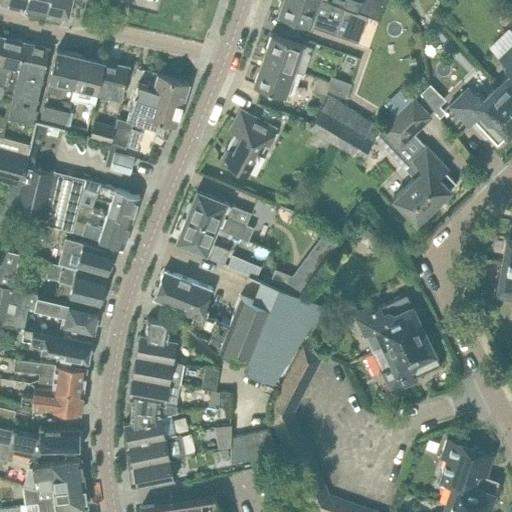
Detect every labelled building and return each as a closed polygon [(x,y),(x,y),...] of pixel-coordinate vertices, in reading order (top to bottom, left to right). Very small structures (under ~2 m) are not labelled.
[(26,0),(24,7),(31,9),(46,12),(48,0),(26,0)] [(48,0),(46,12),(68,17),(72,1),(81,3),(81,0),(48,0)] [(280,0),(278,6),(279,8),(278,12),(334,32),(356,39),(365,13),(357,11),(343,6),(327,0),(280,0)] [(359,0),(344,0),(343,6),(357,11),(361,0),(359,0)] [(271,32),(262,57),(294,68),(303,71),(312,46),(302,43),(290,38),(271,32)] [(12,94),(20,65),(25,40),(3,35),(0,47),(0,84),(3,86),(2,90),(12,94)] [(8,113),(32,118),(49,46),(25,40),(20,65),(12,94),(9,106),(8,113)] [(500,88),(511,100),(511,43),(499,56),(505,62),(505,69),(510,73),(497,85),(500,88)] [(81,54),(56,48),(46,89),(61,93),(64,83),(74,85),(81,54)] [(74,85),(72,96),(81,98),(95,102),(97,91),(104,59),(81,54),(74,85)] [(253,83),(272,90),(285,94),(294,68),(262,57),(253,83)] [(104,59),(97,91),(110,94),(106,108),(117,111),(121,95),(122,95),(123,87),(128,65),(104,59)] [(149,82),(148,85),(138,82),(135,90),(149,95),(151,90),(183,100),(188,82),(157,72),(153,83),(149,82)] [(330,81),(317,76),(313,89),(326,93),(330,81)] [(330,81),(326,92),(345,99),(350,84),(331,78),(330,81)] [(511,128),(511,100),(500,88),(497,85),(484,97),(480,93),(474,92),(468,86),(448,104),(468,125),(473,119),(497,143),(511,128)] [(429,86),(419,95),(439,119),(444,114),(438,107),(444,101),(429,86)] [(175,123),(176,121),(183,100),(151,90),(149,95),(135,90),(127,117),(134,119),(133,122),(156,129),(160,118),(175,123)] [(310,125),(361,156),(379,126),(329,95),(310,125)] [(426,144),(414,133),(432,116),(413,96),(380,127),(381,129),(374,136),(413,177),(393,197),(416,221),(451,188),(450,187),(456,181),(445,170),(448,167),(426,144)] [(66,123),(68,110),(43,104),(40,117),(66,123)] [(276,127),(258,117),(240,108),(229,128),(234,131),(220,158),(247,172),(265,138),(269,140),(276,127)] [(0,134),(3,135),(8,113),(8,111),(5,111),(3,116),(0,114),(0,134)] [(115,124),(111,139),(127,143),(132,121),(133,122),(134,119),(127,117),(127,119),(118,117),(117,116),(115,124)] [(95,119),(90,136),(111,142),(111,139),(115,124),(95,119)] [(0,134),(0,176),(8,179),(20,182),(11,213),(40,221),(72,230),(78,203),(79,201),(83,183),(97,188),(99,181),(85,176),(55,169),(25,162),(30,142),(3,135),(0,134)] [(130,170),(134,154),(125,152),(127,143),(111,139),(111,142),(104,163),(130,170)] [(8,179),(1,210),(11,213),(20,182),(8,179)] [(101,182),(96,194),(110,198),(106,210),(131,219),(139,195),(114,186),(101,182)] [(187,210),(186,214),(217,226),(241,237),(247,239),(254,224),(246,221),(251,211),(250,210),(215,197),(197,189),(193,198),(192,198),(191,201),(188,202),(186,208),(187,210)] [(72,230),(103,240),(122,246),(130,222),(105,214),(101,226),(76,218),(78,211),(89,215),(92,205),(79,201),(78,203),(72,230)] [(180,230),(177,238),(184,241),(211,252),(209,257),(223,263),(228,252),(229,248),(211,240),(217,226),(186,214),(185,217),(182,218),(180,224),(181,226),(179,230),(180,230)] [(72,230),(40,221),(41,221),(37,235),(56,239),(60,227),(72,230)] [(511,262),(511,223),(510,223),(503,261),(511,262)] [(65,236),(57,262),(83,269),(83,266),(107,273),(108,270),(110,269),(112,263),(111,260),(113,250),(65,236)] [(3,248),(0,258),(0,283),(12,286),(20,252),(3,248)] [(308,252),(302,260),(317,268),(323,260),(308,252)] [(68,296),(69,295),(100,302),(100,300),(103,298),(104,292),(103,289),(106,278),(82,272),(82,269),(61,263),(61,264),(49,260),(47,268),(45,275),(58,279),(60,280),(56,292),(68,296)] [(511,262),(503,261),(499,286),(511,288),(511,262)] [(274,267),(268,281),(281,286),(298,293),(308,280),(292,274),(274,267)] [(211,286),(183,275),(164,268),(153,297),(171,304),(194,313),(190,321),(188,327),(217,350),(228,323),(206,314),(209,308),(207,308),(209,303),(205,301),(211,286)] [(298,293),(281,286),(268,281),(260,278),(251,299),(240,294),(228,323),(217,350),(241,359),(238,369),(244,372),(244,370),(273,382),(310,324),(314,326),(325,303),(298,293)] [(30,291),(24,319),(46,324),(48,311),(64,314),(61,324),(93,331),(94,328),(96,326),(97,322),(96,319),(98,308),(68,301),(68,300),(37,293),(30,291)] [(365,333),(374,351),(424,328),(406,292),(380,304),(378,300),(354,311),(365,333)] [(171,328),(171,326),(163,320),(146,317),(144,333),(140,332),(136,354),(183,362),(173,360),(177,338),(169,337),(171,328)] [(91,339),(33,328),(24,326),(21,338),(42,342),(40,352),(44,353),(45,355),(51,356),(53,354),(87,361),(88,358),(91,355),(92,352),(90,348),(91,339)] [(374,351),(382,368),(392,390),(416,379),(414,375),(440,363),(424,328),(374,351)] [(297,353),(317,364),(323,353),(303,342),(297,353)] [(291,365),(311,376),(317,364),(297,353),(291,365)] [(183,362),(136,354),(132,375),(179,383),(183,362)] [(86,366),(14,356),(13,368),(39,371),(37,380),(53,383),(83,387),(86,366)] [(205,365),(201,387),(215,389),(219,367),(205,365)] [(285,376),(305,387),(311,376),(291,365),(285,376)] [(130,410),(166,411),(168,415),(171,414),(171,413),(177,411),(176,404),(165,402),(169,382),(179,383),(132,375),(128,397),(131,397),(130,410)] [(279,387),(299,398),(305,387),(285,376),(279,387)] [(83,391),(52,387),(33,385),(32,394),(21,393),(20,402),(31,404),(46,407),(80,411),(83,391)] [(272,411),(294,411),(293,409),(299,398),(279,387),(272,400),(272,411)] [(218,415),(231,415),(232,390),(219,389),(218,415)] [(31,404),(20,402),(9,400),(0,397),(0,411),(27,419),(31,404)] [(176,433),(171,414),(168,415),(166,411),(130,410),(130,421),(124,422),(129,447),(168,438),(167,436),(176,433)] [(278,433),(299,424),(294,411),(272,411),(272,419),(278,433)] [(283,445),(304,436),(299,424),(278,433),(283,445)] [(0,440),(13,443),(40,450),(40,449),(79,449),(79,441),(82,439),(82,432),(79,429),(79,426),(38,427),(39,437),(0,427),(0,440)] [(281,456),(269,428),(260,429),(267,459),(281,456)] [(252,459),(250,459),(251,462),(267,459),(260,429),(247,432),(252,459)] [(168,438),(129,447),(133,467),(172,459),(185,457),(180,432),(176,433),(167,436),(168,438)] [(247,432),(231,435),(230,462),(250,458),(250,459),(252,459),(247,432)] [(304,436),(283,445),(288,457),(309,448),(304,436)] [(447,436),(440,455),(446,457),(438,479),(451,483),(445,502),(475,511),(487,511),(498,478),(487,474),(495,452),(447,436)] [(0,456),(11,459),(12,456),(28,460),(39,459),(40,450),(13,443),(0,440),(0,456)] [(309,448),(288,457),(293,469),(314,460),(309,448)] [(28,464),(23,482),(27,484),(35,487),(39,488),(84,482),(80,457),(60,460),(35,463),(32,464),(28,464)] [(176,478),(172,459),(133,467),(137,486),(176,478)] [(314,460),(293,469),(298,480),(319,471),(314,460)] [(319,471),(298,480),(303,491),(324,482),(319,471)] [(0,506),(0,511),(39,511),(42,511),(67,507),(87,504),(84,482),(39,488),(35,487),(27,484),(23,482),(22,484),(24,502),(20,502),(20,504),(0,506)] [(324,482),(303,491),(307,501),(307,502),(313,507),(328,492),(324,482)] [(328,492),(313,507),(318,511),(333,511),(339,496),(328,492)] [(218,511),(216,494),(140,505),(140,511),(218,511)] [(339,496),(333,511),(346,511),(351,500),(339,496)] [(360,511),(363,504),(351,500),(346,511),(360,511)] [(475,511),(445,502),(441,511),(475,511)]
